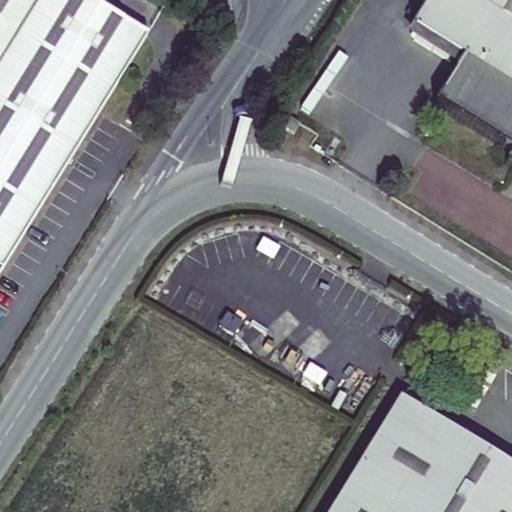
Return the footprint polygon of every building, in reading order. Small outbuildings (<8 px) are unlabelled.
[(0,268),(2,270),(147,35),(90,0),(36,0),(0,59),(0,268)] [(0,0),(0,59),(36,0),(0,0)] [(511,0),(427,0),(411,28),(461,59),(433,106),(511,155),(505,165),(511,168),(511,0)] [(269,100),(280,106),(288,93),(293,85),(283,78),(269,100)] [(281,127),(293,135),(299,126),(287,119),(281,127)] [(474,347),(481,336),(463,326),(457,337),(474,347)] [(466,362),(446,395),(475,412),(495,379),(466,362)] [(330,511),(511,511),(511,468),(399,399),(330,511)]
